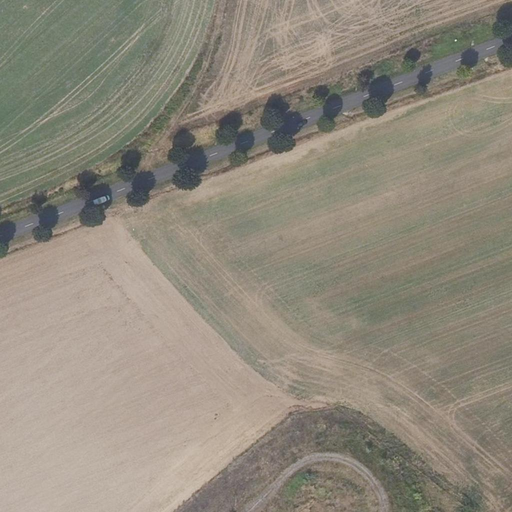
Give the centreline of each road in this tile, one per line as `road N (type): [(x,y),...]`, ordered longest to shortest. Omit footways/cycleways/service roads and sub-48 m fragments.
road 1 (tertiary): [(511,39),(0,237)]
road 2 (track): [(224,0),(203,69),(151,155),(152,177)]
